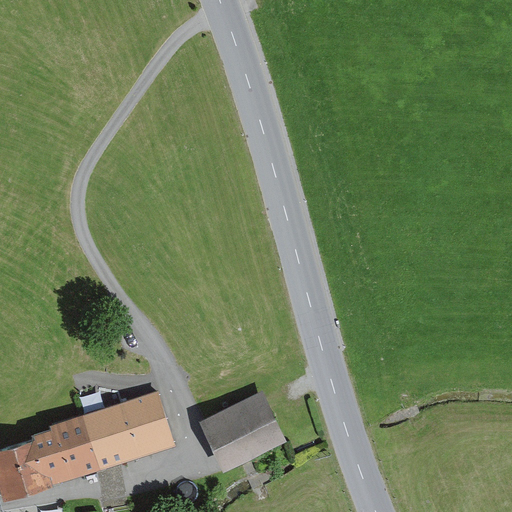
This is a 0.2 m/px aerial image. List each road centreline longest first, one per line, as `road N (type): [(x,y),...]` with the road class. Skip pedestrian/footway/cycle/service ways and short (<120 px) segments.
road 1 (track): [(226,14),(170,51),(80,190),(82,233),(170,375),(191,461),(0,508)]
road 2 (secondary): [(372,511),(220,0)]
